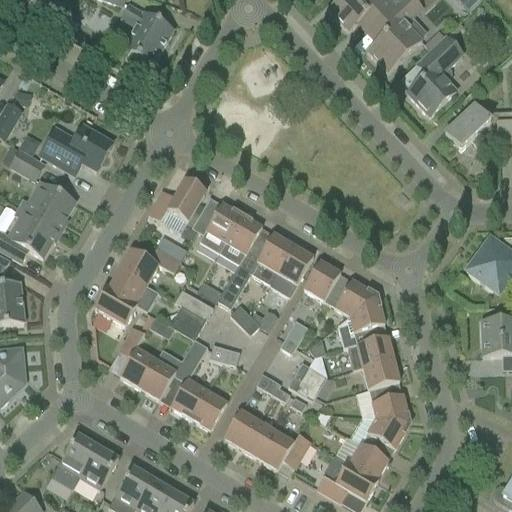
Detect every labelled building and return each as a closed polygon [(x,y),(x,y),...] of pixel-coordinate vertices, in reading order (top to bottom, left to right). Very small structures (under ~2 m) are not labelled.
[(48,0),(47,2),(62,10),(68,0),(48,0)] [(91,0),(91,2),(122,13),(126,0),(91,0)] [(376,0),(341,0),(340,2),(326,15),(347,38),(362,23),(371,33),(393,12),(383,2),(380,4),(376,0)] [(406,0),(393,12),(371,33),(380,42),(365,57),(386,79),(420,47),(419,45),(425,39),(411,25),(422,14),(408,0),(406,0)] [(476,0),(449,0),(468,19),(482,6),(476,0)] [(142,20),(127,11),(119,24),(134,33),(121,55),(151,73),(172,36),(142,19),(142,20)] [(461,62),(444,44),(416,70),(425,80),(405,100),(427,123),(454,97),(446,88),(449,85),(449,78),(446,75),(461,62)] [(16,97),(14,109),(28,112),(30,99),(16,97)] [(6,110),(0,119),(0,146),(2,148),(20,118),(6,110)] [(479,121),(471,113),(443,139),(459,157),(474,143),(480,150),(511,149),(510,118),(492,119),(487,114),(479,121)] [(54,135),(43,152),(38,162),(68,179),(76,167),(95,178),(111,150),(81,133),(73,146),(54,135)] [(9,153),(0,168),(34,187),(42,172),(9,153)] [(161,198),(146,222),(179,241),(191,247),(195,238),(190,235),(184,232),(192,218),(203,201),(197,197),(198,195),(183,187),(172,205),(161,198)] [(22,207),(18,214),(59,239),(62,234),(60,232),(73,210),(56,200),(42,192),(30,212),(22,207)] [(195,238),(201,242),(197,248),(218,260),(224,250),(240,223),(220,211),(206,235),(194,228),(190,235),(195,238)] [(0,239),(0,256),(20,269),(27,257),(41,265),(54,242),(57,243),(59,239),(18,214),(13,221),(22,226),(11,246),(0,239)] [(224,250),(218,260),(237,271),(236,272),(237,273),(241,265),(254,273),(256,269),(255,269),(257,265),(246,258),(260,235),(240,223),(224,250)] [(254,273),(249,280),(268,292),(275,281),(291,253),(271,241),(257,265),(255,269),(256,269),(254,273)] [(464,278),(480,290),(497,302),(511,283),(511,279),(511,266),(511,264),(507,260),(509,256),(511,255),(511,244),(502,244),(497,252),(488,246),(477,260),(480,262),(477,266),(474,264),(464,278)] [(291,253),(275,281),(295,292),(311,265),(291,253)] [(129,257),(117,277),(145,293),(157,273),(171,281),(178,269),(171,266),(154,256),(147,267),(129,257)] [(0,263),(0,334),(1,333),(22,330),(18,289),(0,291),(0,282),(8,269),(0,263)] [(301,296),(319,306),(322,308),(323,308),(327,300),(338,281),(318,269),(301,296)] [(238,300),(249,280),(237,273),(236,272),(216,307),(229,314),(238,300)] [(117,277),(106,296),(134,312),(145,293),(117,277)] [(327,300),(323,308),(334,315),(333,315),(348,324),(373,304),(369,299),(349,287),(338,307),(327,300)] [(101,301),(92,316),(124,334),(136,313),(134,312),(106,296),(103,302),(101,301)] [(204,327),(211,315),(181,297),(173,309),(180,313),(204,327)] [(373,304),(348,324),(336,333),(339,343),(352,340),(355,352),(364,350),(361,337),(383,332),(377,310),(373,304)] [(238,312),(228,322),(248,342),(258,333),(238,312)] [(197,339),(204,327),(180,313),(168,333),(193,347),(197,339)] [(511,325),(500,326),(480,326),(481,363),(511,361),(511,325)] [(294,328),(282,347),(278,354),(290,362),(306,335),(294,328)] [(131,334),(127,341),(117,358),(128,365),(134,356),(143,341),(131,334)] [(364,350),(355,352),(361,375),(392,367),(386,344),(364,350)] [(211,352),(208,365),(234,373),(238,360),(211,352)] [(0,412),(1,412),(3,411),(5,409),(6,408),(7,406),(8,404),(8,402),(18,393),(17,383),(22,378),(20,355),(0,356),(0,412)] [(134,356),(128,365),(118,384),(138,395),(154,368),(134,356)] [(161,357),(154,368),(138,395),(158,407),(172,383),(174,380),(173,379),(175,376),(188,383),(193,376),(161,357)] [(392,367),(361,375),(366,397),(376,395),(397,390),(392,367)] [(300,370),(293,382),(318,396),(325,384),(300,370)] [(174,380),(172,383),(183,390),(169,414),(189,426),(205,398),(186,387),(188,383),(175,376),(173,379),(174,380)] [(254,392),(264,398),(271,387),(261,381),(254,392)] [(318,396),(293,382),(286,394),(311,408),(318,396)] [(271,387),(264,398),(272,403),(277,395),(279,392),(271,387)] [(277,395),(272,403),(283,409),(288,402),(277,395)] [(376,395),(366,397),(354,399),(361,424),(374,426),(405,431),(406,424),(401,402),(379,407),(376,395)] [(205,398),(189,426),(209,438),(225,410),(205,398)] [(289,412),(300,419),(305,412),(293,405),(289,412)] [(222,446),(240,456),(256,429),(238,418),(222,446)] [(366,441),(359,452),(367,456),(373,445),(393,457),(404,437),(405,431),(374,426),(365,441),(366,441)] [(256,429),(240,456),(258,467),(274,440),(256,429)] [(274,440),(258,467),(276,478),(281,469),(292,476),(308,449),(297,443),(292,450),(274,440)] [(50,484),(70,496),(78,484),(96,453),(75,441),(50,484)] [(359,452),(347,471),(374,488),(386,468),(367,456),(359,452)] [(96,453),(78,484),(98,496),(117,465),(96,453)] [(322,484),(315,496),(339,510),(346,498),(364,509),(373,494),(371,493),(374,488),(347,471),(345,470),(333,491),(322,484)] [(130,474),(120,491),(107,511),(135,511),(151,486),(147,484),(149,480),(140,475),(138,478),(130,474)] [(135,511),(162,511),(171,498),(151,486),(135,511)] [(495,508),(496,509),(501,511),(511,511),(511,486),(506,495),(503,494),(502,493),(501,493),(499,493),(497,493),(496,494),(495,495),(493,496),(492,497),(491,499),(491,501),(491,502),(491,503),(492,504),(492,505),(493,506),(495,508)] [(35,511),(22,498),(12,507),(16,511),(35,511)] [(171,498),(162,511),(190,511),(192,510),(171,498)]
